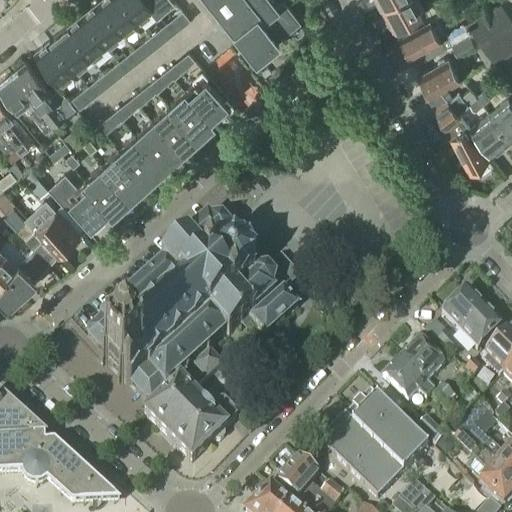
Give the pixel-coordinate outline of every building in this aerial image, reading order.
[(121,0),(100,0),(98,2),(122,34),(138,21),(121,0)] [(121,0),(138,21),(153,10),(156,14),(157,13),(147,0),(121,0)] [(172,0),(147,0),(157,13),(173,0),(172,0)] [(208,0),(236,36),(256,60),(278,43),(276,40),(298,21),(283,2),(276,7),(273,4),(273,2),(271,0),(208,0)] [(382,9),(398,0),(374,0),(377,6),(380,5),(382,9)] [(416,0),(398,0),(382,9),(383,12),(382,14),(385,20),(388,20),(393,31),(424,14),(416,0)] [(511,48),(511,0),(499,0),(463,26),(490,64),(503,55),(511,48)] [(98,2),(82,15),(107,46),(122,34),(98,2)] [(176,16),(181,22),(184,26),(190,21),(182,11),(176,16)] [(82,15),(66,28),(91,59),(107,46),(82,15)] [(440,43),(429,22),(398,38),(399,41),(398,43),(401,49),(404,49),(409,59),(432,47),(436,54),(451,45),(468,36),(462,26),(446,34),(448,38),(440,43)] [(173,34),(166,24),(160,29),(168,39),(173,34)] [(66,28),(50,41),(75,72),(91,59),(66,28)] [(468,36),(451,45),(458,58),(476,49),(468,36)] [(144,41),(150,48),(152,51),(158,47),(150,37),(144,41)] [(75,72),(50,41),(34,53),(59,84),(75,72)] [(511,48),(503,55),(508,64),(511,61),(511,48)] [(142,59),(137,52),(134,49),(129,54),(136,64),(142,59)] [(430,98),(440,92),(459,82),(448,60),(445,61),(443,60),(437,63),(437,65),(418,76),(420,79),(419,81),(421,87),(425,87),(430,98)] [(25,62),(11,73),(36,105),(50,123),(53,126),(75,109),(59,89),(48,98),(43,91),(46,88),(25,62)] [(126,72),(124,69),(119,62),(113,66),(121,76),(126,72)] [(180,74),(175,69),(172,66),(166,71),(174,79),(180,74)] [(33,118),(42,130),(45,133),(53,126),(50,123),(36,105),(11,73),(0,81),(0,89),(17,111),(18,110),(33,118)] [(97,79),(102,84),(105,88),(111,84),(103,74),(97,79)] [(186,89),(185,90),(212,120),(228,105),(202,75),(186,89)] [(157,94),(158,94),(163,89),(155,80),(149,85),(157,94)] [(82,91),(86,97),(89,101),(95,96),(87,87),(82,91)] [(185,90),(168,105),(195,135),(212,120),(185,90)] [(470,90),(461,96),(468,105),(476,98),(470,90)] [(469,129),(470,128),(458,113),(468,105),(461,96),(459,94),(448,102),(440,92),(430,98),(428,99),(468,171),(473,172),(492,157),(469,129)] [(476,98),(482,106),(490,100),(483,92),(476,98)] [(131,99),(137,105),(140,108),(146,103),(137,94),(131,99)] [(475,112),(482,106),(476,98),(469,104),(475,112)] [(489,114),(511,142),(511,140),(511,104),(507,99),(489,114)] [(20,156),(28,150),(7,123),(13,118),(0,101),(0,130),(9,142),(15,148),(20,156)] [(168,105),(151,120),(178,150),(195,135),(168,105)] [(114,113),(120,120),(122,122),(128,117),(120,107),(114,113)] [(492,157),(511,142),(489,114),(470,128),(469,129),(492,157)] [(151,120),(135,135),(162,165),(178,150),(151,120)] [(96,127),(103,135),(104,136),(110,131),(102,122),(96,127)] [(9,142),(0,130),(0,146),(1,148),(6,155),(15,148),(9,142)] [(135,135),(118,150),(145,180),(162,165),(135,135)] [(82,145),(90,154),(97,148),(89,139),(82,145)] [(69,149),(65,143),(49,155),(53,161),(69,149)] [(118,150),(101,165),(128,195),(145,180),(118,150)] [(65,159),(73,168),(79,162),(71,153),(65,159)] [(22,174),(15,164),(8,170),(16,179),(22,174)] [(101,165),(85,180),(111,210),(128,195),(101,165)] [(48,191),(32,172),(23,179),(40,199),(48,191)] [(77,210),(79,212),(80,211),(93,226),(111,210),(85,180),(77,187),(65,174),(48,189),(71,215),(77,210)] [(0,215),(0,216),(13,205),(4,193),(0,196),(0,215)] [(77,237),(55,213),(54,211),(55,210),(46,200),(24,220),(34,230),(35,229),(58,254),(67,246),(68,248),(76,240),(75,239),(77,237)] [(25,224),(13,210),(4,217),(17,232),(25,224)] [(266,272),(265,272),(254,274),(255,257),(243,243),(227,242),(229,230),(221,221),(210,223),(207,220),(161,261),(163,264),(146,280),(143,277),(141,279),(144,282),(125,299),(122,296),(120,298),(122,301),(104,318),(101,315),(99,317),(101,320),(87,333),(87,338),(102,354),(101,356),(103,357),(101,359),(103,361),(102,363),(103,363),(101,366),(103,368),(105,365),(106,367),(107,366),(120,380),(119,382),(117,384),(119,386),(121,384),(122,385),(124,384),(126,387),(128,387),(130,385),(145,403),(151,403),(152,401),(156,405),(143,417),(166,439),(165,444),(169,448),(175,448),(192,465),(227,430),(226,429),(237,419),(237,416),(224,403),(221,402),(215,408),(212,404),(207,409),(181,382),(189,374),(193,378),(198,373),(206,381),(206,382),(221,367),(207,351),(225,335),(228,338),(248,320),(265,338),(297,309),(284,294),(274,283),(275,281),(266,272)] [(17,265),(0,283),(0,298),(6,304),(33,278),(42,269),(55,257),(33,233),(25,240),(32,249),(18,265),(17,265)] [(0,283),(17,265),(0,249),(0,283)] [(274,283),(284,294),(300,279),(281,257),(265,272),(266,272),(275,281),(274,283)] [(458,333),(484,308),(467,290),(441,315),(458,333)] [(484,308),(458,333),(477,352),(503,327),(484,308)] [(435,343),(446,333),(435,322),(425,332),(435,343)] [(503,375),(511,365),(511,336),(507,332),(480,361),(498,380),(503,375)] [(451,339),(446,334),(436,344),(441,349),(451,339)] [(451,339),(441,349),(450,358),(460,348),(451,339)] [(400,360),(426,385),(444,367),(418,341),(400,360)] [(434,393),(426,385),(400,360),(382,379),(408,404),(418,394),(425,402),(434,393)] [(473,361),(464,372),(473,380),(482,369),(473,361)] [(511,384),(511,365),(503,375),(511,384)] [(197,389),(206,381),(198,373),(193,378),(189,374),(181,382),(207,409),(212,404),(197,389)] [(434,394),(446,406),(454,397),(442,386),(434,394)] [(427,448),(370,392),(362,400),(361,399),(352,408),(353,409),(319,444),(376,500),(393,483),(427,448)] [(496,401),(503,407),(511,399),(504,393),(496,401)] [(118,507),(83,474),(0,398),(0,461),(1,462),(1,477),(23,476),(24,482),(28,486),(29,487),(31,488),(33,488),(35,488),(37,488),(39,488),(40,487),(42,486),(43,485),(44,485),(71,509),(118,507)] [(476,406),(456,428),(461,433),(466,438),(474,429),(487,416),(476,406)] [(500,423),(509,414),(503,407),(494,416),(500,423)] [(415,430),(434,448),(445,437),(426,419),(415,430)] [(472,461),(487,475),(479,484),(503,507),(511,497),(511,481),(492,463),(481,452),(474,446),(466,438),(461,433),(456,428),(449,435),(474,459),(472,461)] [(481,452),(492,463),(511,481),(511,447),(511,448),(511,447),(511,448),(503,457),(474,429),(466,438),(474,446),(481,452)] [(288,511),(298,502),(300,500),(311,488),(321,478),(299,460),(270,490),(264,485),(255,494),(261,499),(248,511),(288,511)] [(424,511),(425,511),(433,502),(414,484),(397,501),(406,508),(410,511),(424,511)] [(330,511),(344,497),(329,485),(320,496),(311,488),(300,500),(298,502),(288,511),(330,511)] [(402,511),(406,508),(397,501),(392,508),(396,511),(402,511)] [(499,511),(500,511),(489,502),(479,511),(499,511)] [(381,503),(376,509),(378,511),(386,511),(388,510),(381,503)]
